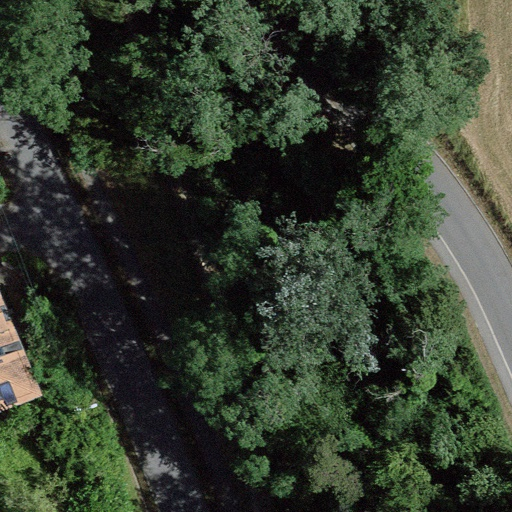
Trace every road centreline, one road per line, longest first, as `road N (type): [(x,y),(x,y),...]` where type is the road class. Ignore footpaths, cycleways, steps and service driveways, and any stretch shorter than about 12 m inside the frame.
road 1 (unclassified): [(0,88),(184,511)]
road 2 (unclassified): [(511,325),(462,232),(281,0)]
